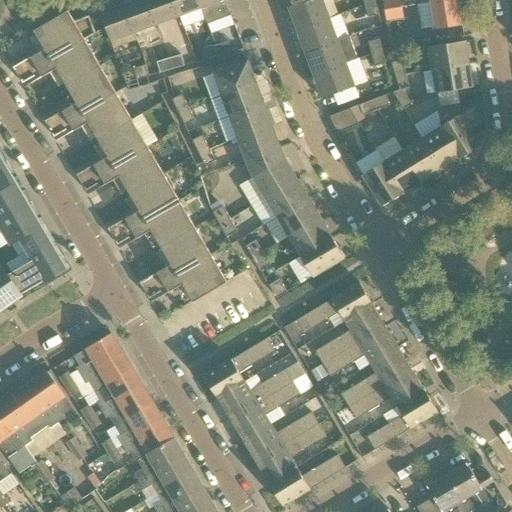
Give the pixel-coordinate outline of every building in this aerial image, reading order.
[(148,0),(136,0),(124,4),(135,33),(157,25),(148,0)] [(173,0),(148,0),(157,25),(180,16),(173,0)] [(199,0),(173,0),(180,16),(202,8),(199,0)] [(225,0),(199,0),(202,8),(208,24),(232,15),(225,0)] [(330,18),(323,0),(310,0),(294,6),(294,5),(289,7),(298,30),(330,18)] [(383,0),(385,10),(402,7),(400,0),(383,0)] [(446,0),(431,2),(434,16),(436,29),(463,25),(458,0),(446,0)] [(376,3),(365,6),(368,18),(379,15),(376,3)] [(135,33),(124,4),(101,13),(112,42),(135,33)] [(387,21),(404,18),(402,7),(385,10),(386,14),(387,21)] [(34,31),(37,36),(45,49),(30,58),(34,66),(36,68),(85,39),(85,40),(96,34),(90,16),(75,22),(69,11),(34,31)] [(306,53),(338,41),(330,18),(298,30),(306,53)] [(314,75),(347,63),(358,59),(350,37),(338,41),(306,53),(314,75)] [(42,78),(50,73),(57,69),(67,86),(101,66),(85,40),(85,39),(36,68),(42,78)] [(371,55),(382,52),(379,39),(368,42),(371,55)] [(433,70),(469,64),(465,41),(430,47),(433,70)] [(216,45),(219,56),(231,53),(228,42),(216,45)] [(207,60),(219,56),(216,45),(204,49),(207,60)] [(382,52),(371,55),(375,67),(385,64),(382,52)] [(169,59),(172,70),(184,66),(181,55),(169,59)] [(27,71),(34,66),(30,58),(22,63),(27,71)] [(160,73),(172,70),(169,59),(157,62),(160,73)] [(396,77),(406,74),(402,60),(392,63),(396,77)] [(222,96),(256,83),(248,61),(214,74),(222,96)] [(14,67),(19,75),(27,71),(22,63),(14,67)] [(323,99),(355,87),(347,63),(314,75),(323,99)] [(469,64),(433,70),(437,93),(473,87),(469,64)] [(127,82),(137,80),(149,76),(146,65),(123,72),(127,82)] [(42,78),(36,68),(34,66),(27,71),(31,79),(23,83),(26,87),(42,78)] [(66,120),(67,122),(116,93),(101,66),(67,86),(77,103),(62,112),(66,120)] [(19,75),(23,83),(31,79),(27,71),(19,75)] [(402,89),(403,89),(410,87),(406,74),(396,77),(400,90),(402,89)] [(230,117),(264,105),(256,83),(222,96),(230,117)] [(412,105),(403,89),(402,89),(400,90),(394,92),(404,109),(412,105)] [(132,120),(116,93),(67,122),(73,132),(88,123),(98,140),(132,120)] [(179,112),(189,107),(182,95),(172,100),(179,112)] [(373,100),(377,110),(390,105),(386,95),(373,100)] [(363,116),(377,110),(373,100),(360,105),(363,116)] [(238,139),(272,126),(264,105),(230,117),(238,139)] [(461,158),(481,146),(468,125),(478,118),(476,106),(475,106),(462,115),(442,127),(461,158)] [(185,125),(195,120),(189,107),(179,112),(185,125)] [(338,133),(359,124),(350,109),(330,117),(338,133)] [(54,117),(58,125),(66,120),(62,112),(54,117)] [(142,113),(134,119),(149,143),(158,138),(142,113)] [(50,129),(58,125),(54,117),(46,121),(50,129)] [(66,120),(58,125),(63,132),(55,137),(57,141),(73,132),(67,122),(66,120)] [(98,174),(99,176),(148,147),(132,120),(98,140),(108,157),(93,166),(98,174)] [(50,129),(55,137),(63,132),(58,125),(50,129)] [(272,126),(238,139),(246,161),(254,178),(285,159),(280,148),(272,126)] [(461,159),(461,158),(442,127),(441,127),(441,128),(422,139),(441,170),(460,158),(461,159)] [(199,153),(209,148),(203,136),(193,141),(199,153)] [(422,182),(441,170),(422,139),(403,151),(422,182)] [(164,174),(148,147),(99,176),(105,186),(120,177),(130,194),(164,174)] [(199,153),(206,166),(216,161),(209,148),(199,153)] [(403,193),(422,182),(403,151),(384,163),(384,162),(383,163),(403,194),(403,193)] [(266,198),(297,179),(285,159),(254,178),(266,198)] [(0,164),(0,191),(16,183),(13,179),(10,174),(13,173),(7,164),(5,165),(4,163),(0,164)] [(383,207),(403,194),(383,163),(363,175),(383,207)] [(85,170),(90,178),(98,174),(93,166),(85,170)] [(82,183),(90,178),(85,170),(77,175),(82,183)] [(105,186),(99,176),(98,174),(90,178),(95,186),(87,191),(89,195),(105,186)] [(129,227),(131,229),(180,201),(164,174),(130,194),(140,211),(125,220),(129,227)] [(82,183),(87,191),(95,186),(90,178),(82,183)] [(278,217),(309,199),(297,179),(266,198),(278,217)] [(0,191),(0,220),(28,204),(27,201),(29,200),(24,191),(21,193),(16,183),(0,191)] [(290,237),(321,218),(309,199),(278,217),(290,237)] [(195,227),(180,201),(131,229),(137,240),(151,231),(161,248),(195,227)] [(30,207),(28,204),(0,220),(0,224),(11,243),(20,238),(41,225),(35,215),(37,214),(32,205),(30,207)] [(221,225),(231,219),(224,207),(214,212),(221,225)] [(301,257),(333,238),(332,237),(321,218),(290,237),(301,256),(301,257)] [(228,237),(238,231),(231,219),(221,225),(228,237)] [(117,224),(121,232),(129,227),(125,220),(117,224)] [(113,237),(121,232),(117,224),(109,229),(113,237)] [(62,261),(41,225),(20,238),(33,260),(41,255),(49,268),(55,264),(62,261)] [(129,227),(121,232),(126,240),(118,245),(121,249),(137,240),(131,229),(129,227)] [(161,281),(162,283),(211,254),(195,227),(161,248),(171,265),(156,273),(161,281)] [(113,237),(118,245),(126,240),(121,232),(113,237)] [(301,257),(313,277),(345,258),(333,238),(301,257)] [(254,259),(264,253),(256,240),(246,246),(254,259)] [(254,259),(261,271),(271,265),(264,253),(254,259)] [(228,283),(211,254),(162,283),(168,293),(183,285),(194,303),(228,283)] [(33,260),(7,276),(21,296),(46,282),(60,273),(55,264),(49,268),(41,255),(33,260)] [(1,267),(0,267),(0,306),(2,309),(21,296),(7,276),(1,267)] [(148,278),(153,286),(161,281),(156,273),(148,278)] [(145,291),(153,286),(148,278),(140,283),(145,291)] [(280,279),(270,285),(278,298),(288,292),(280,279)] [(161,281),(153,286),(158,294),(150,299),(152,303),(168,293),(162,283),(161,281)] [(293,341),(322,323),(340,312),(346,321),(373,305),(360,283),(285,328),(293,341)] [(145,291),(150,299),(158,294),(153,286),(145,291)] [(323,364),(386,326),(374,306),(373,305),(346,321),(347,322),(352,330),(316,351),(323,364)] [(331,376),(348,366),(367,355),(372,364),(399,347),(386,326),(323,364),(331,376)] [(79,372),(81,376),(123,351),(114,336),(110,335),(74,356),(80,366),(76,368),(79,372)] [(239,373),(258,362),(275,351),(268,338),(204,377),(218,399),(245,382),(239,373)] [(349,407),(412,369),(399,347),(372,364),(377,373),(342,394),(349,407)] [(81,376),(86,383),(89,382),(94,391),(133,368),(123,351),(81,376)] [(327,376),(321,365),(311,371),(318,381),(327,376)] [(102,410),(143,385),(133,368),(94,391),(100,401),(97,402),(102,410)] [(231,420),(294,382),(286,369),(250,391),(246,383),(245,383),(245,382),(218,399),(219,400),(231,420)] [(397,407),(425,390),(424,389),(412,369),(349,407),(357,419),(392,397),(397,405),(397,407)] [(64,415),(74,409),(48,372),(31,384),(59,423),(66,418),(64,415)] [(68,372),(60,377),(65,385),(73,381),(73,380),(68,372)] [(73,381),(65,385),(72,396),(80,391),(73,380),(73,381)] [(265,416),(284,405),(301,394),(294,382),(231,420),(244,441),(271,425),(265,416)] [(67,435),(59,423),(31,384),(14,395),(40,432),(50,446),(67,435)] [(115,425),(153,402),(143,385),(102,410),(107,418),(110,417),(115,425)] [(367,437),(375,450),(438,412),(425,390),(397,407),(403,416),(367,437)] [(34,457),(50,446),(40,432),(14,395),(0,405),(0,410),(25,447),(26,445),(34,457)] [(118,437),(122,444),(163,419),(153,402),(115,425),(121,435),(118,437)] [(87,420),(95,415),(89,405),(81,411),(87,420)] [(22,449),(25,447),(0,410),(0,446),(6,455),(15,449),(17,452),(22,449)] [(257,463),(320,425),(312,412),(276,434),(271,425),(244,441),(257,463)] [(95,415),(87,420),(93,429),(102,424),(95,415)] [(130,452),(134,459),(136,458),(173,436),(163,419),(122,444),(127,454),(130,452)] [(291,459),(327,437),(320,425),(257,463),(269,483),(269,484),(297,467),(296,466),(291,459)] [(135,474),(138,480),(183,453),(173,436),(136,458),(143,469),(135,474)] [(74,453),(81,447),(74,438),(67,443),(74,453)] [(110,438),(102,443),(107,452),(115,448),(110,438)] [(81,447),(74,453),(80,462),(88,457),(81,447)] [(114,463),(122,459),(115,448),(107,452),(114,463)] [(157,492),(194,470),(183,453),(138,480),(144,490),(152,485),(157,492)] [(297,467),(269,484),(283,506),(346,468),(338,455),(303,476),(297,467)] [(40,476),(48,471),(41,462),(38,463),(34,467),(40,476)] [(447,475),(467,510),(485,499),(490,507),(500,501),(490,484),(494,482),(489,473),(477,480),(467,463),(447,475)] [(162,511),(204,487),(194,470),(157,492),(163,502),(154,507),(157,511),(162,511)] [(48,471),(40,476),(47,485),(54,480),(48,471)] [(468,511),(467,510),(447,475),(427,486),(434,497),(418,507),(420,511),(468,511)] [(200,511),(214,505),(204,487),(162,511),(200,511)] [(75,488),(61,497),(69,509),(83,499),(75,488)] [(2,494),(0,495),(0,505),(2,508),(9,503),(2,494)]
